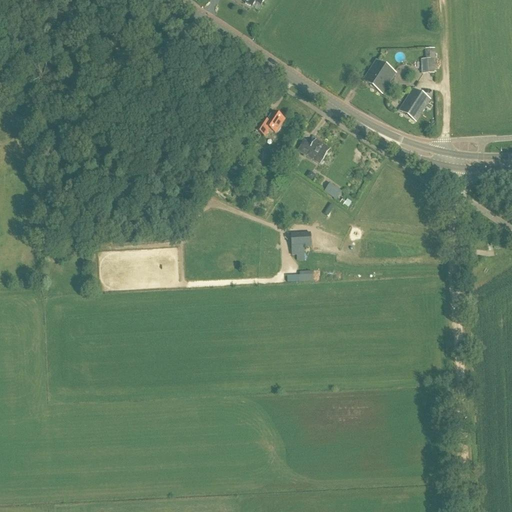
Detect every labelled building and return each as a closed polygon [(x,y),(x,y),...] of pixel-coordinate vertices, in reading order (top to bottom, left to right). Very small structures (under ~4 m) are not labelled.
[(363,83),(381,95),(394,75),(376,63),(363,83)] [(399,112),(415,123),(429,101),(413,90),(399,112)] [(266,122),(263,120),(255,132),(266,139),(270,131),(275,135),(276,134),(277,135),(281,128),(280,128),(284,121),(272,113),(266,122)] [(238,154),(240,156),(245,148),(248,144),(246,142),(243,141),(235,152),(238,154)] [(306,158),(319,166),(329,150),(316,142),(312,147),(304,142),(297,152),(306,158)] [(287,167),(293,171),(300,161),(294,157),(287,167)] [(234,190),(240,182),(234,178),(228,186),(234,190)] [(324,193),(337,202),(343,194),(330,185),(324,193)] [(343,206),(348,209),(352,203),(347,200),(345,202),(342,200),(340,204),(343,206)] [(297,256),(297,262),(305,261),(305,256),(305,249),(311,248),(310,234),(290,234),(292,256),(297,256)] [(77,254),(76,244),(62,244),(62,255),(77,254)] [(300,273),(300,283),(313,283),(313,272),(300,273)]
